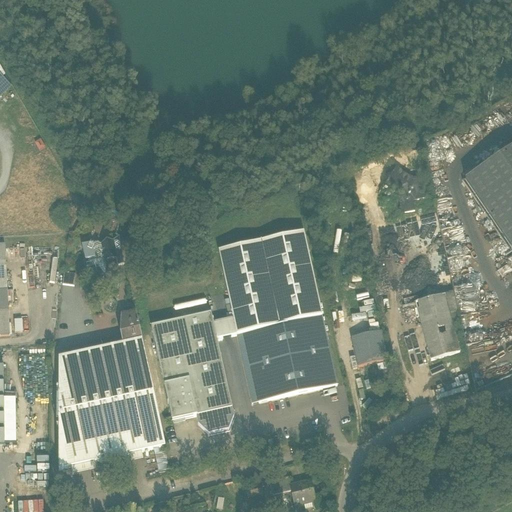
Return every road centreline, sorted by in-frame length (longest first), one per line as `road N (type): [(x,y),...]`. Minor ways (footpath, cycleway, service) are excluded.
road 1 (residential): [(92,511),(330,447),(348,449),(356,462)]
road 2 (unclassified): [(511,390),(403,423),(356,462)]
